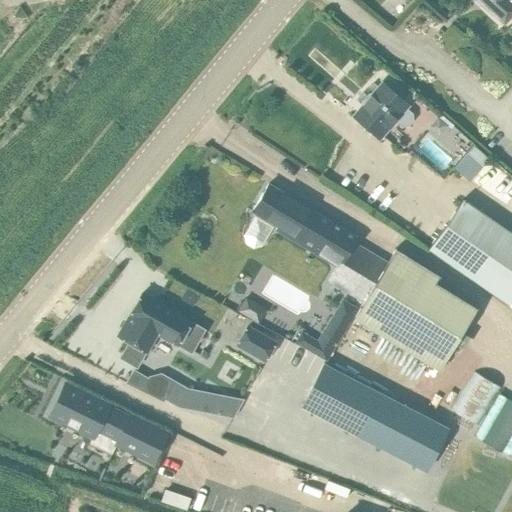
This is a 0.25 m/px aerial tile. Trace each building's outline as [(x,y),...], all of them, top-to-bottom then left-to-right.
[(475,0),(492,16),(494,15),(504,25),(511,16),(511,0),(475,0)] [(379,138),(394,121),(401,127),(408,126),(413,120),(412,113),(405,107),(408,105),(381,81),(352,114),(379,138)] [(454,168),(469,181),(488,158),(473,146),(454,168)] [(268,183),(251,210),(278,226),(275,230),(337,267),(334,271),(328,282),(362,302),(352,317),(422,360),(438,369),(476,307),(434,281),(438,275),(395,248),(387,261),(352,240),(355,236),(268,183)] [(511,234),(462,199),(428,248),(508,304),(511,298),(511,234)] [(227,201),(187,258),(239,290),(277,235),(227,201)] [(191,352),(204,329),(141,294),(128,316),(129,316),(118,335),(129,342),(120,357),(136,367),(145,351),(146,351),(157,332),(191,352)] [(357,309),(342,300),(317,341),(302,332),(296,342),(326,360),(346,327),(357,309)] [(264,361),(275,342),(247,326),(237,345),(264,361)] [(426,471),(448,428),(324,364),(302,406),(426,471)] [(141,390),(148,379),(134,371),(127,382),(141,390)] [(475,371),(451,409),(477,426),(501,388),(475,371)] [(55,377),(40,408),(83,430),(87,423),(108,433),(106,437),(142,455),(155,427),(119,409),(119,411),(98,401),(98,399),(55,377)]
